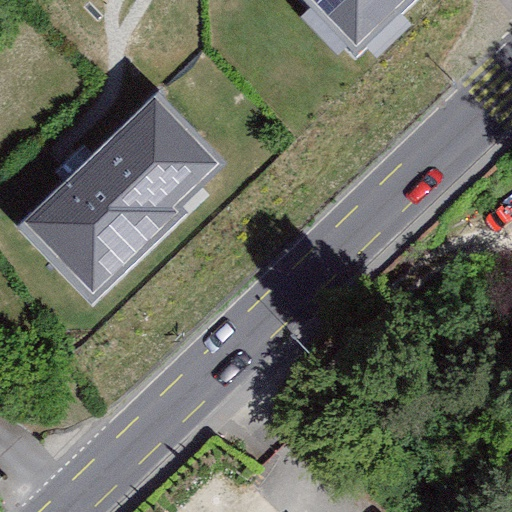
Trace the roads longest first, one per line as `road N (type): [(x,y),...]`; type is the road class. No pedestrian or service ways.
road 1 (primary): [(56,511),(511,74)]
road 2 (unknown): [(186,386),(237,421),(373,306),(462,249),(511,246)]
